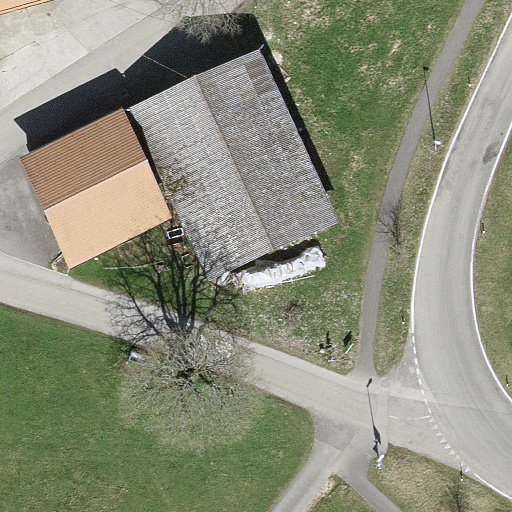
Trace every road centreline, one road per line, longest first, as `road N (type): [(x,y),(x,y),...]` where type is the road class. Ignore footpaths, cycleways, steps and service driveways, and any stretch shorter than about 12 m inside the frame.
road 1 (residential): [(0,277),(361,409),(471,418)]
road 2 (tertiary): [(471,418),(443,348),(442,280),(456,210),(511,75)]
road 3 (residential): [(0,153),(232,0)]
road 4 (track): [(288,511),(361,409)]
